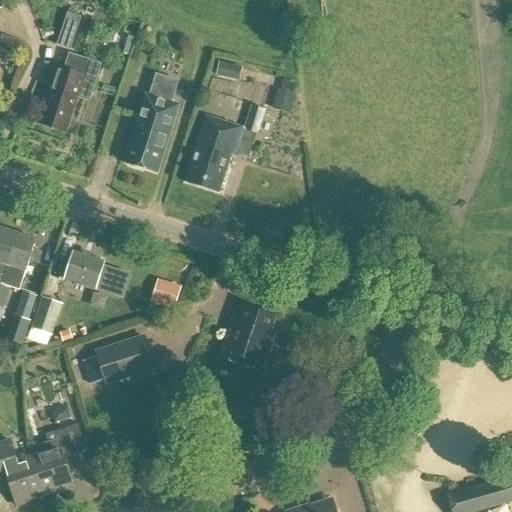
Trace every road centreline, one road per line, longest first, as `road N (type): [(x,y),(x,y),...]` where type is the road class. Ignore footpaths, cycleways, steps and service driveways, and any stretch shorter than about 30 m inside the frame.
road 1 (tertiary): [(409,306),(0,176)]
road 2 (residential): [(409,306),(366,426),(344,445),(140,511)]
